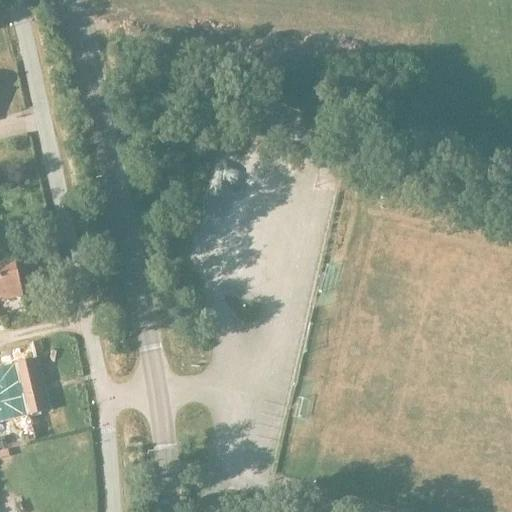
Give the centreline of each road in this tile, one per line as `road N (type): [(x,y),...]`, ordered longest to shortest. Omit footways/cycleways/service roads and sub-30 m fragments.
road 1 (residential): [(102,400),(14,0)]
road 2 (unclassified): [(155,393),(70,0)]
